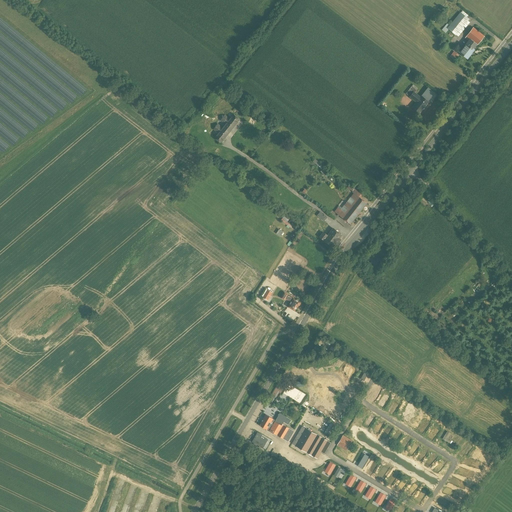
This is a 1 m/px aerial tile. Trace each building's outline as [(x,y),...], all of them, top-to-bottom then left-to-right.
[(451,25),(448,28),(449,29),(456,35),(468,19),(460,13),(451,25)] [(449,29),(448,28),(451,25),(448,22),(442,30),(446,33),(449,29)] [(484,36),(473,27),(465,38),(469,41),(470,39),(476,44),(477,45),(484,36)] [(467,43),(460,53),(467,58),(474,49),(473,48),(476,44),(473,41),(469,45),(467,43)] [(459,55),(454,52),(450,56),(455,60),(459,55)] [(428,87),(420,97),(414,92),(416,90),(411,86),(406,93),(416,102),(412,107),(420,113),(429,102),(428,101),(435,93),(428,87)] [(217,112),(209,122),(211,124),(219,114),(217,112)] [(254,124),(259,115),(254,112),(249,122),(254,124)] [(226,124),(223,128),(218,124),(214,129),(218,133),(214,138),(221,143),(240,119),(234,114),(230,119),(225,115),(221,120),(226,124)] [(356,201),(352,205),(347,201),(344,205),(349,209),(345,213),(341,210),(338,213),(350,223),(366,203),(354,193),(351,197),(356,201)] [(327,217),(320,212),(317,215),(324,221),(327,217)] [(292,226),(287,222),(289,219),(284,216),(281,220),(290,228),(292,226)] [(317,231),(314,228),(316,225),(310,220),(306,225),(315,232),(314,233),(315,233),(317,231)] [(333,228),(327,236),(323,232),(320,237),(332,246),(335,243),(336,244),(340,239),(339,238),(341,235),(333,228)] [(266,289),(261,297),(268,300),(272,292),(266,289)] [(286,300),(290,302),(288,306),(295,311),(297,306),(299,305),(300,303),(300,302),(284,292),(281,298),(286,301),(286,300)] [(372,402),(378,392),(373,389),(367,399),(372,402)] [(406,415),(414,420),(420,410),(412,405),(406,415)] [(266,430),(272,433),(273,433),(288,442),(294,431),(289,428),(291,426),(288,425),(291,419),(280,413),(279,413),(278,413),(278,415),(278,416),(275,420),(265,414),(259,425),(266,429),(266,430)] [(324,454),(331,443),(302,426),(292,443),(317,458),(320,452),(324,454)] [(442,439),(449,443),(452,439),(448,437),(451,434),(447,431),(442,439)] [(251,442),(263,448),(268,439),(261,435),(262,434),(257,432),(251,442)] [(343,435),(337,445),(346,451),(352,440),(343,435)] [(412,456),(419,444),(415,442),(407,454),(412,456)] [(461,452),(465,456),(472,448),(467,444),(461,452)] [(421,462),(428,450),(424,448),(417,459),(421,462)] [(429,468),(437,456),(433,453),(425,465),(429,468)] [(362,469),(369,457),(365,454),(358,466),(362,469)] [(438,473),(446,462),(442,459),(434,470),(438,473)] [(371,475),(379,463),(375,460),(367,472),(371,475)] [(330,474),(336,465),(330,462),(325,471),(330,474)] [(380,480),(388,469),(384,466),(376,477),(380,480)] [(338,467),(333,476),(338,478),(340,473),(344,475),(346,471),(338,467)] [(462,468),(460,473),(470,477),(472,471),(462,468)] [(390,486),(398,475),(394,472),(386,483),(390,486)] [(351,487),(356,478),(351,474),(345,484),(351,487)] [(400,492),(408,480),(404,478),(396,489),(400,492)] [(361,493),(366,484),(361,480),(355,490),(361,493)] [(410,498),(418,486),(414,483),(406,495),(410,498)] [(370,499),(376,490),(371,486),(365,496),(370,499)] [(420,503),(427,492),(423,489),(415,501),(420,503)] [(380,505),(386,496),(380,492),(375,502),(380,505)] [(441,497),(438,503),(448,508),(451,503),(441,497)] [(390,511),(396,502),(390,498),(385,508),(390,511)]
